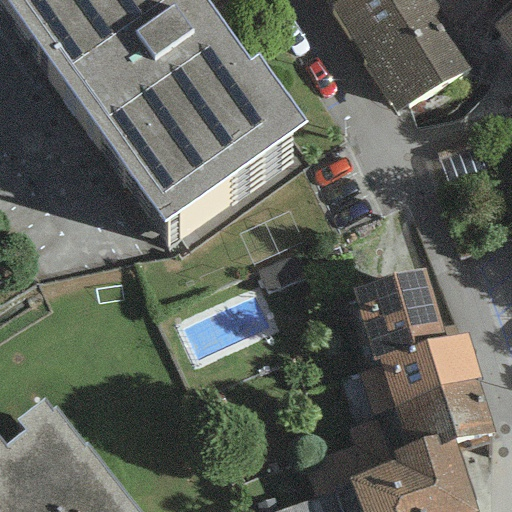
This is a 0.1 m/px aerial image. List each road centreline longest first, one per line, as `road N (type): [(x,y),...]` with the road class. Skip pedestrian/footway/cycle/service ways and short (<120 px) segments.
road 1 (residential): [(385,149),(468,306),(511,436)]
road 2 (residential): [(283,0),(385,149)]
road 3 (residential): [(385,149),(511,114)]
